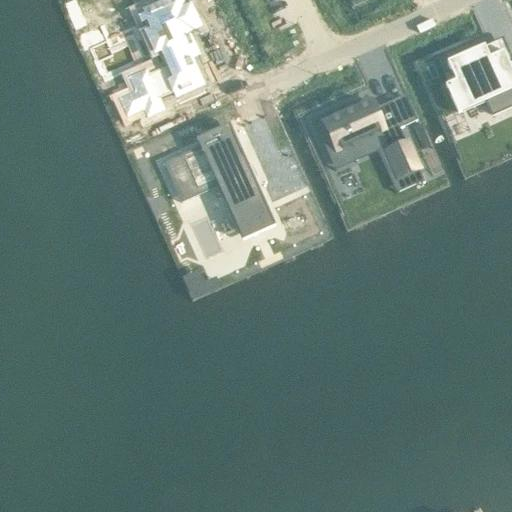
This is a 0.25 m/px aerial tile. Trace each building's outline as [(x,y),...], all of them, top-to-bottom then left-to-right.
[(136,95),(120,102),(127,118),(143,111),(147,119),(164,112),(159,101),(174,95),(175,98),(202,86),(190,59),(197,56),(187,34),(191,32),(197,29),(192,18),(194,17),(190,8),(185,10),(181,0),(168,6),(167,2),(164,3),(143,12),(145,17),(140,19),(147,34),(146,35),(147,38),(148,37),(155,52),(154,53),(155,55),(158,54),(158,53),(161,52),(168,67),(148,76),(146,73),(130,80),(136,95)] [(73,1),(63,6),(74,31),(84,26),(73,1)] [(455,83),(444,87),(457,117),(486,104),(492,117),(511,107),(511,74),(506,60),(503,62),(503,63),(491,68),(483,50),(471,55),(470,54),(446,64),(449,71),(455,83)] [(332,143),(323,147),(331,164),(351,155),(352,155),(355,162),(378,152),(388,174),(395,172),(397,176),(399,180),(412,174),(413,174),(418,171),(400,130),(403,129),(393,105),(375,112),(371,103),(324,125),(332,143)] [(199,149),(163,165),(181,205),(223,185),(238,218),(248,241),(275,229),(229,127),(196,142),(199,149)]
